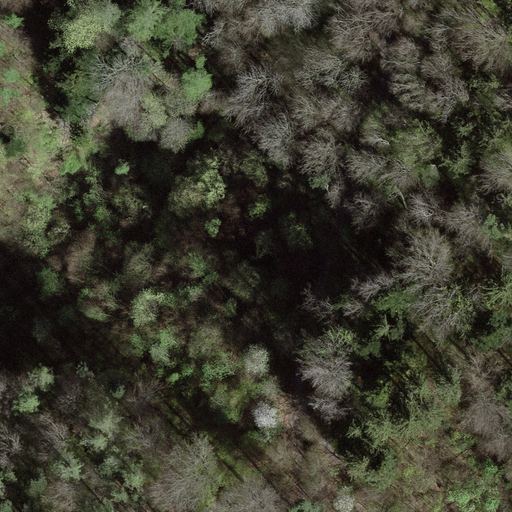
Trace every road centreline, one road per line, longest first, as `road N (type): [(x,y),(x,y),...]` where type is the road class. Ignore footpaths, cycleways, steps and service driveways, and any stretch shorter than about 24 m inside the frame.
road 1 (track): [(366,0),(387,31),(388,82),(306,327),(294,411)]
road 2 (track): [(385,511),(294,411)]
